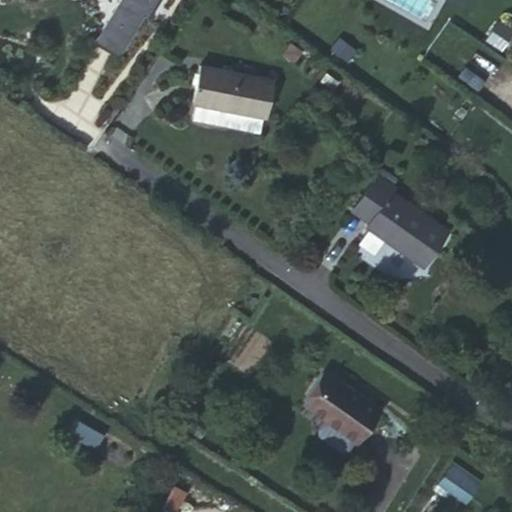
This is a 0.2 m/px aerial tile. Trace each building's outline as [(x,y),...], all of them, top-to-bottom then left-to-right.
[(116,0),(93,40),(118,55),(144,13),(150,0),(151,0),(157,3),(158,0),(116,0)] [(151,0),(150,0),(144,13),(149,16),(157,3),(151,0)] [(191,101),(195,102),(234,108),(261,113),(266,115),(273,77),(198,64),(191,101)] [(234,108),(195,102),(193,117),(232,124),(234,108)] [(234,108),(232,124),(258,128),(261,113),(234,108)] [(376,175),(353,208),(368,220),(365,224),(423,265),(446,232),(390,193),(394,187),(376,175)] [(380,408),(329,372),(307,404),(324,417),(317,426),(318,433),(342,450),(348,448),(355,439),(357,440),(380,408)] [(97,447),(103,433),(75,419),(68,434),(97,447)] [(452,460),(436,486),(466,504),(482,478),(452,460)]
